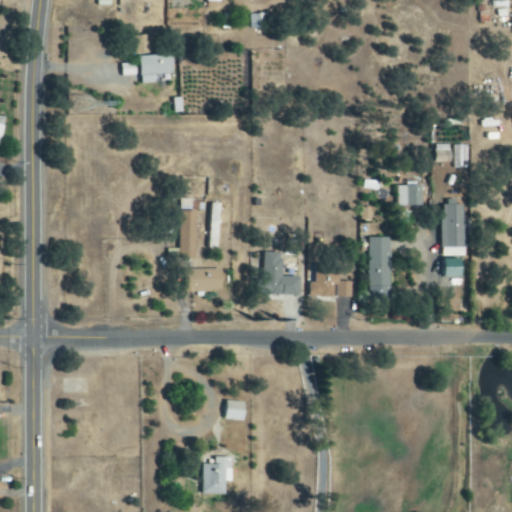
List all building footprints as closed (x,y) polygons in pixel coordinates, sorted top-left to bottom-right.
[(250,29),(267,28),(266,14),(249,15),(250,29)] [(134,36),(135,55),(149,54),(149,35),(134,36)] [(172,74),(172,55),(139,56),(140,84),(155,84),(155,75),(172,74)] [(121,77),(135,76),(135,65),(121,65),(121,77)] [(398,186),(398,206),(426,206),(427,187),(398,186)] [(441,249),(466,248),(465,219),(462,219),(462,205),(440,206),(441,249)] [(195,260),(197,212),(179,212),(178,260),(195,260)] [(388,239),(366,238),(366,286),(388,287),(388,239)] [(282,254),(261,253),(260,295),(299,296),(300,278),(281,277),(282,254)] [(349,299),(349,282),(338,281),(338,265),(314,264),(314,283),(309,283),(308,298),(349,299)] [(222,293),(222,270),(183,269),(183,292),(222,293)] [(246,404),(226,401),(223,420),(243,423),(246,404)] [(230,459),(214,458),(214,465),(202,465),(201,495),(225,496),(226,470),(230,470),(230,459)]
